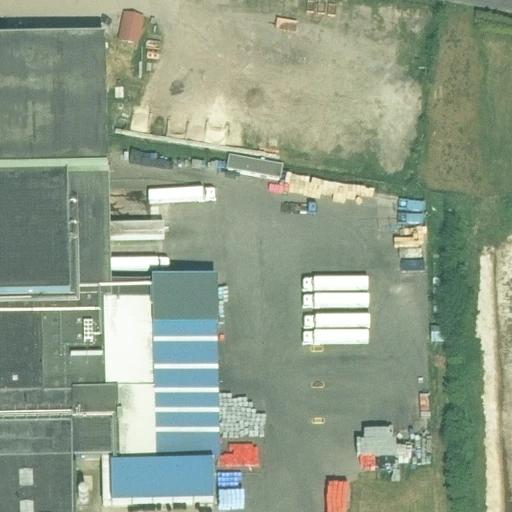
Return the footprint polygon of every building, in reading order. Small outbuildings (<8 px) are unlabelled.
[(87,0),(42,0),(86,8),(87,0)] [(140,23),(122,18),(115,47),(133,51),(140,23)] [(0,511),(71,511),(70,468),(100,467),(101,511),(210,511),(209,472),(216,471),(211,287),(107,289),(101,48),(0,50),(0,511)] [(231,161),(230,177),(285,180),(286,165),(231,161)] [(402,470),(402,435),(367,435),(366,461),(355,461),(355,470),(402,470)]
